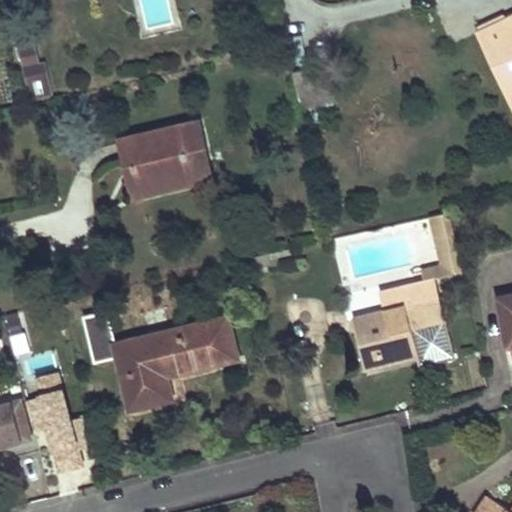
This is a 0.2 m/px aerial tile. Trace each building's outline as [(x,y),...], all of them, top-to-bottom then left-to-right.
[(511,29),(508,19),(480,31),(493,58),(497,55),(511,88),(511,29)] [(16,35),(31,100),(54,94),(46,61),(41,63),(34,32),(16,35)] [(323,41),(291,50),(296,73),(326,66),(323,41)] [(296,73),(302,103),(332,101),(326,66),(296,73)] [(210,167),(200,122),(120,141),(125,159),(129,159),(138,196),(161,191),(158,178),(210,167)] [(210,167),(158,178),(161,191),(213,178),(210,167)] [(446,215),(432,217),(436,240),(449,238),(446,215)] [(392,307),(383,309),(354,317),(357,334),(366,332),(370,350),(362,352),(366,369),(419,356),(422,365),(456,356),(435,277),(387,289),(392,307)] [(387,289),(378,291),(383,309),(392,307),(387,289)] [(511,295),(499,298),(508,346),(511,345),(511,295)] [(117,345),(108,310),(83,316),(94,362),(119,356),(132,407),(171,398),(165,375),(237,358),(227,318),(117,345)] [(0,342),(0,371),(12,371),(11,342),(0,342)] [(59,374),(38,379),(42,395),(27,399),(35,432),(50,428),(60,468),(81,463),(77,449),(93,445),(85,416),(71,420),(59,374)] [(0,445),(30,438),(21,401),(0,406),(0,445)] [(511,511),(511,510),(511,511),(487,495),(475,511),(511,511)]
